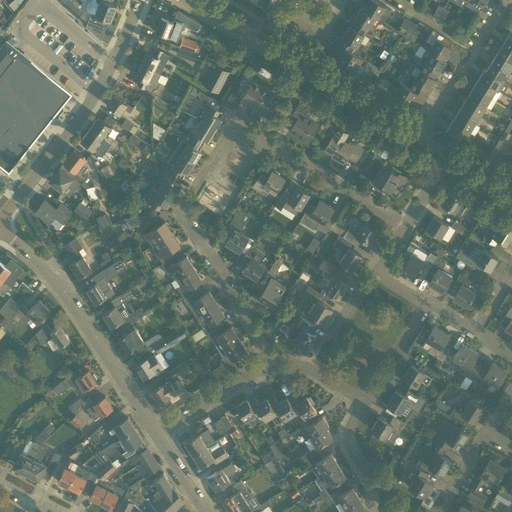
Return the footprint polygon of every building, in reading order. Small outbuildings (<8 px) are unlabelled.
[(57,0),(77,18),(83,12),(69,0),(57,0)] [(89,0),(88,1),(87,3),(86,5),(86,7),(86,9),(87,11),(89,12),(91,13),(94,15),(93,18),(102,22),(104,18),(111,21),(117,6),(112,3),(112,4),(103,0),(100,0),(99,2),(96,1),(96,0),(89,0)] [(375,0),(368,0),(363,9),(363,10),(375,17),(382,22),(390,9),(375,0)] [(444,8),(439,5),(432,16),(437,19),(444,8)] [(364,35),(369,38),(376,27),(371,24),(375,17),(363,10),(363,9),(361,8),(353,20),(353,21),(350,26),(364,35)] [(444,8),(437,19),(442,22),(449,11),(444,8)] [(177,40),(183,23),(174,19),(173,23),(161,18),(156,32),(167,36),(177,40)] [(397,31),(403,34),(411,22),(405,18),(397,31)] [(449,26),(457,31),(461,25),(453,20),(449,26)] [(86,27),(91,32),(94,24),(88,22),(86,26),(86,27)] [(409,38),(417,26),(411,22),(403,34),(409,38)] [(336,42),(358,56),(359,55),(365,45),(360,42),(364,35),(350,26),(349,26),(342,38),(340,36),(336,42)] [(463,38),(453,32),(450,37),(460,43),(463,38)] [(404,36),(400,42),(404,44),(408,43),(410,39),(404,36)] [(502,45),(511,50),(511,38),(507,36),(502,45)] [(183,37),(179,47),(195,53),(198,43),(183,37)] [(443,59),(451,47),(436,38),(432,45),(427,42),(423,47),(426,49),(431,52),(443,59)] [(0,163),(9,171),(19,159),(38,135),(48,123),(52,117),(67,100),(72,94),(60,84),(6,41),(0,48),(0,163)] [(350,68),(360,74),(368,61),(359,55),(358,56),(336,42),(332,48),(344,55),(340,62),(350,68)] [(511,62),(511,50),(502,45),(497,53),(511,62)] [(147,52),(141,64),(153,70),(160,73),(169,55),(157,49),(153,56),(147,52)] [(434,78),(437,73),(438,73),(446,60),(443,59),(431,52),(426,49),(415,67),(420,70),(420,69),(434,78)] [(511,67),(511,62),(497,53),(492,62),(509,72),(511,67)] [(258,71),(263,60),(254,56),(249,66),(258,71)] [(340,62),(338,65),(348,72),(350,68),(340,62)] [(509,72),(492,62),(486,70),(504,81),(509,72)] [(159,83),(157,80),(160,73),(153,70),(141,64),(135,75),(141,79),(138,85),(144,88),(152,92),(154,88),(155,88),(157,88),(159,83)] [(404,84),(426,98),(430,92),(427,90),(435,78),(434,78),(420,69),(420,70),(415,67),(411,73),(404,84)] [(213,70),(208,80),(220,86),(228,72),(224,69),(222,75),(213,70)] [(478,79),(498,91),(504,81),(486,70),(484,69),(478,79)] [(396,86),(391,93),(407,103),(411,96),(423,103),(426,98),(404,84),(395,78),(391,83),(396,86)] [(473,87),(491,98),(495,90),(497,91),(498,91),(478,79),(473,87)] [(250,106),(251,104),(266,113),(276,96),(252,82),(241,100),(250,106)] [(193,87),(190,94),(197,97),(199,94),(199,91),(193,87)] [(468,96),(485,107),(491,98),(473,87),(468,96)] [(236,108),(241,100),(231,93),(226,102),(236,108)] [(127,104),(114,94),(106,105),(120,115),(124,109),(129,112),(133,108),(127,104)] [(224,105),(209,96),(196,119),(200,121),(215,130),(216,131),(215,130),(222,119),(217,115),(220,111),(223,113),(223,112),(220,110),(224,105)] [(462,104),(480,115),(485,107),(468,96),(462,104)] [(185,101),(180,108),(188,113),(192,106),(185,101)] [(457,113),(475,124),(480,115),(462,104),(457,113)] [(307,141),(307,142),(318,125),(305,117),(308,111),(299,105),(291,117),(297,120),(290,131),(307,141)] [(452,121),(469,132),(475,124),(457,113),(452,121)] [(98,116),(89,128),(117,149),(121,144),(109,135),(107,138),(105,136),(112,127),(98,116)] [(134,124),(126,118),(121,125),(149,145),(152,141),(137,130),(138,128),(133,125),(134,124)] [(208,142),(215,130),(200,121),(193,132),(189,130),(186,135),(199,143),(202,138),(208,142)] [(452,121),(446,130),(464,141),(469,132),(452,121)] [(156,124),(151,135),(161,139),(165,128),(156,124)] [(149,145),(121,125),(132,133),(129,138),(138,145),(142,140),(149,145)] [(114,154),(117,149),(89,128),(80,141),(94,151),(101,141),(103,142),(101,145),(114,154)] [(338,128),(334,135),(333,135),(324,150),(335,157),(334,158),(343,164),(348,156),(355,161),(365,145),(360,142),(358,145),(355,143),(353,146),(344,141),(348,134),(338,128)] [(499,139),(503,141),(508,132),(505,130),(499,139)] [(196,148),(199,143),(186,135),(183,141),(187,143),(180,154),(194,163),(202,151),(196,148)] [(385,138),(379,148),(389,154),(395,145),(385,138)] [(494,147),(498,149),(503,141),(499,139),(494,147)] [(142,141),(138,147),(145,151),(149,146),(142,141)] [(498,149),(494,147),(489,156),(492,158),(498,149)] [(64,163),(60,167),(72,177),(75,173),(88,184),(92,179),(84,172),(88,166),(83,163),(87,158),(74,149),(63,162),(64,163)] [(168,162),(169,163),(166,168),(179,176),(182,171),(187,174),(194,163),(180,154),(175,151),(168,162)] [(114,174),(109,165),(100,170),(105,179),(114,174)] [(372,182),(381,187),(382,184),(397,193),(407,177),(399,172),(397,174),(382,165),(372,182)] [(81,184),(72,177),(60,167),(49,181),(63,191),(68,185),(75,191),(81,184)] [(156,182),(155,184),(174,196),(174,195),(175,196),(176,195),(175,195),(181,184),(176,181),(179,176),(166,168),(157,183),(156,182)] [(252,187),(266,196),(269,191),(274,194),(285,178),(279,174),(280,172),(275,170),(273,171),(272,170),(267,177),(261,173),(252,187)] [(148,195),(149,195),(146,201),(162,211),(159,209),(162,204),(167,207),(174,196),(155,184),(148,195)] [(94,185),(86,187),(90,203),(98,201),(94,185)] [(296,215),(309,194),(297,186),(291,195),(284,190),(275,205),(281,209),(282,207),(296,215)] [(442,204),(460,215),(468,202),(476,207),(480,201),(461,190),(458,195),(450,190),(442,204)] [(44,199),(35,211),(54,225),(55,228),(56,229),(59,229),(73,211),(60,202),(55,208),(44,199)] [(317,230),(318,229),(326,233),(333,222),(327,219),(333,208),(319,200),(315,207),(311,205),(310,204),(300,220),(302,220),(301,221),(313,229),(314,228),(317,230)] [(86,220),(93,211),(80,201),(74,210),(86,220)] [(123,214),(133,209),(129,202),(120,206),(123,214)] [(227,227),(233,231),(225,243),(239,252),(248,237),(239,232),(250,214),(239,208),(227,227)] [(141,216),(124,218),(130,229),(136,225),(138,227),(142,224),(141,216)] [(448,225),(434,216),(426,228),(441,237),(448,225)] [(501,222),(498,227),(492,224),(483,238),(494,245),(498,240),(506,245),(511,234),(511,227),(509,226),(511,221),(506,217),(502,222),(501,222)] [(83,221),(76,224),(79,230),(85,227),(83,221)] [(154,235),(158,242),(173,232),(172,231),(171,231),(165,221),(144,234),(147,239),(154,235)] [(465,227),(454,221),(451,227),(462,233),(465,227)] [(346,232),(343,237),(345,238),(353,243),(357,237),(369,244),(376,232),(363,224),(359,230),(350,225),(346,232)] [(173,232),(158,242),(162,249),(156,253),(162,263),(172,256),(173,256),(170,251),(180,245),(173,234),(174,234),(173,232)] [(122,247),(117,238),(107,244),(113,252),(122,247)] [(353,243),(345,238),(338,249),(345,253),(339,263),(352,271),(362,255),(352,250),(355,244),(353,243)] [(83,256),(86,254),(78,242),(68,249),(75,260),(70,264),(79,277),(91,269),(83,256)] [(309,244),(306,248),(313,252),(315,248),(309,244)] [(435,258),(436,256),(430,252),(425,261),(412,252),(415,248),(409,244),(402,256),(407,260),(403,267),(417,275),(422,266),(428,270),(435,258)] [(435,244),(432,250),(437,254),(441,248),(435,244)] [(242,258),(248,261),(243,271),(256,279),(265,266),(258,261),(262,255),(250,247),(242,258)] [(459,259),(464,262),(464,261),(465,262),(464,262),(475,269),(479,263),(490,270),(497,258),(483,250),(480,256),(472,251),(468,256),(459,251),(456,256),(459,259)] [(172,272),(176,279),(194,267),(190,262),(191,261),(190,259),(189,260),(186,255),(176,262),(172,256),(162,263),(161,264),(168,275),(172,272)] [(120,258),(103,269),(107,275),(112,277),(126,267),(120,258)] [(288,269),(290,267),(276,258),(268,271),(275,275),(278,270),(280,271),(288,269)] [(435,258),(428,270),(434,274),(429,283),(437,288),(438,285),(443,289),(442,291),(443,291),(452,276),(442,269),(445,263),(435,258)] [(14,279),(17,275),(23,268),(10,259),(5,266),(0,261),(0,277),(3,280),(8,274),(14,279)] [(317,271),(324,275),(332,280),(326,290),(339,298),(343,291),(343,292),(345,290),(344,289),(348,283),(339,278),(343,272),(330,264),(323,260),(317,271)] [(176,288),(183,299),(195,292),(191,286),(202,280),(199,275),(200,274),(198,273),(194,267),(176,279),(180,285),(176,288)] [(453,297),(467,306),(475,292),(467,287),(471,280),(460,273),(454,284),(459,287),(453,297)] [(3,280),(0,277),(0,293),(2,295),(5,291),(9,285),(3,280)] [(115,293),(105,277),(86,289),(96,303),(106,296),(107,298),(115,293)] [(273,307),(281,294),(285,287),(280,284),(271,278),(259,298),(265,301),(264,302),(267,303),(273,307)] [(134,320),(142,315),(145,313),(142,307),(130,315),(125,307),(122,302),(146,287),(142,281),(111,300),(115,306),(103,314),(111,327),(114,325),(117,326),(119,329),(119,330),(120,330),(132,322),(134,320)] [(34,291),(27,286),(22,282),(16,290),(27,299),(34,291)] [(326,297),(313,289),(308,286),(302,295),(308,299),(307,299),(309,300),(301,312),(308,316),(309,314),(323,323),(329,314),(327,313),(330,308),(332,310),(332,309),(322,303),(326,297)] [(195,316),(217,303),(209,291),(200,296),(197,291),(195,292),(183,299),(187,305),(188,305),(195,316)] [(15,313),(21,306),(10,297),(4,305),(15,313)] [(25,323),(27,321),(33,327),(38,322),(50,311),(39,300),(29,310),(22,304),(21,306),(15,313),(10,319),(5,327),(10,331),(15,326),(13,325),(20,318),(25,323)] [(202,328),(205,335),(218,327),(219,326),(215,320),(224,315),(217,303),(195,316),(203,328),(202,328)] [(0,309),(0,311),(5,315),(10,319),(15,313),(4,305),(0,309)] [(506,326),(505,328),(504,329),(511,333),(511,307),(510,307),(500,323),(506,326)] [(316,335),(312,333),(316,326),(300,316),(292,330),(299,333),(294,341),(307,349),(316,335)] [(144,341),(140,335),(132,322),(120,330),(123,335),(118,338),(127,352),(137,346),(144,341)] [(36,334),(38,338),(43,334),(48,340),(54,349),(61,345),(69,339),(60,325),(52,330),(48,326),(46,323),(36,334)] [(434,356),(438,358),(434,364),(439,367),(450,348),(443,344),(448,335),(434,326),(425,340),(432,344),(429,350),(435,354),(434,356)] [(219,351),(224,348),(239,338),(231,327),(221,333),(218,327),(205,335),(209,341),(212,339),(215,345),(219,351)] [(175,342),(170,334),(153,344),(159,353),(175,342)] [(222,364),(212,370),(217,377),(231,368),(230,368),(227,363),(246,350),(239,338),(224,348),(228,354),(222,358),(220,360),(221,363),(222,364)] [(464,383),(469,385),(480,366),(472,361),(478,353),(462,343),(453,358),(462,364),(458,370),(468,376),(464,383)] [(143,378),(154,371),(156,374),(164,369),(154,353),(135,365),(143,378)] [(169,371),(173,377),(174,378),(190,368),(186,361),(169,371)] [(472,387),(476,381),(486,387),(490,381),(497,385),(506,370),(493,362),(487,371),(480,366),(469,385),(472,387)] [(427,385),(433,374),(438,377),(440,374),(435,371),(428,367),(424,365),(421,371),(411,364),(403,378),(419,388),(420,385),(424,387),(426,384),(427,385)] [(70,382),(72,384),(73,386),(79,383),(84,390),(96,382),(88,370),(77,378),(70,382)] [(52,388),(58,395),(62,392),(72,384),(70,382),(77,378),(72,372),(52,388)] [(168,380),(162,384),(152,391),(160,403),(169,397),(172,402),(180,397),(174,387),(173,387),(172,386),(168,380)] [(412,408),(416,402),(420,396),(408,389),(404,395),(395,390),(387,404),(400,413),(405,404),(412,408)] [(287,397),(296,412),(300,410),(305,418),(310,415),(316,411),(312,405),(315,403),(310,396),(308,397),(307,396),(298,402),(292,392),(286,396),(286,397),(287,397)] [(267,398),(276,413),(280,411),(285,420),(296,412),(287,397),(286,397),(278,402),(272,393),(266,397),(266,398),(267,398)] [(256,413),(255,414),(261,423),(276,413),(267,398),(266,398),(258,403),(252,394),(246,398),(246,399),(247,399),(256,413)] [(87,408),(94,419),(113,408),(105,396),(87,408)] [(235,406),(238,410),(245,421),(255,414),(256,413),(247,399),(246,399),(235,406)] [(458,401),(454,408),(453,408),(449,415),(462,423),(466,416),(475,422),(483,408),(469,399),(465,406),(458,401)] [(439,400),(435,406),(448,414),(450,410),(451,408),(439,400)] [(427,402),(420,413),(426,417),(433,406),(427,402)] [(73,412),(68,417),(65,420),(75,429),(83,421),(73,412)] [(226,414),(220,418),(227,429),(233,425),(226,414)] [(305,433),(309,430),(313,436),(326,427),(329,426),(322,416),(314,421),(310,415),(305,418),(300,422),(303,428),(302,429),(305,433)] [(371,429),(386,438),(393,442),(405,423),(393,416),(389,423),(379,416),(371,429)] [(105,424),(109,430),(113,427),(116,431),(111,435),(115,441),(135,428),(128,417),(119,422),(116,417),(105,424)] [(221,433),(227,429),(220,418),(214,422),(221,433)] [(50,423),(45,428),(45,429),(50,434),(55,428),(50,423)] [(239,433),(234,425),(228,429),(233,437),(239,433)] [(434,441),(446,448),(450,442),(457,446),(460,442),(462,443),(468,434),(460,429),(460,430),(453,426),(450,431),(444,426),(434,441)] [(313,436),(310,437),(309,439),(309,440),(315,448),(333,437),(326,427),(313,436)] [(142,440),(135,428),(115,441),(101,450),(106,456),(117,448),(120,454),(123,452),(126,457),(137,450),(134,445),(142,440)] [(50,434),(45,429),(38,436),(36,435),(34,441),(27,455),(21,452),(14,467),(26,473),(41,444),(43,442),(50,434)] [(94,441),(99,437),(95,431),(90,435),(94,441)] [(186,443),(193,454),(207,446),(204,442),(210,438),(205,431),(186,443)] [(217,462),(228,456),(229,455),(218,439),(207,446),(193,454),(201,466),(215,458),(217,462)] [(446,448),(434,441),(424,456),(431,460),(428,466),(442,474),(451,461),(442,455),(446,448)] [(40,462),(48,447),(49,445),(43,442),(41,444),(26,473),(39,480),(41,476),(46,465),(40,462)] [(75,446),(66,452),(71,459),(80,453),(75,446)] [(140,459),(150,452),(147,447),(137,454),(140,459)] [(97,451),(93,455),(103,468),(110,461),(106,456),(101,450),(100,449),(97,451)] [(304,455),(307,461),(317,454),(314,449),(304,455)] [(265,463),(274,458),(276,456),(272,450),(261,457),(265,463)] [(55,452),(48,466),(54,469),(61,455),(55,452)] [(154,457),(150,452),(140,459),(143,464),(154,457)] [(320,452),(317,454),(307,461),(308,461),(312,467),(317,463),(323,474),(338,465),(331,453),(323,458),(320,452)] [(133,465),(140,459),(137,454),(129,458),(133,465)] [(232,463),(228,456),(217,462),(216,463),(219,469),(207,477),(216,490),(222,485),(225,490),(236,483),(231,480),(230,480),(226,474),(233,470),(229,464),(232,463)] [(157,462),(154,457),(143,464),(146,468),(147,469),(157,462)] [(493,486),(496,481),(505,468),(490,459),(479,477),(486,481),(493,486)] [(58,481),(69,487),(76,473),(75,473),(69,470),(73,462),(68,460),(58,481)] [(112,462),(110,461),(103,468),(98,473),(97,473),(103,479),(116,467),(112,462)] [(147,469),(149,474),(150,474),(160,468),(157,462),(147,469)] [(425,497),(430,488),(433,483),(425,478),(428,473),(413,464),(406,476),(412,480),(408,486),(425,497)] [(345,476),(338,465),(323,474),(315,479),(322,490),(319,491),(323,498),(324,497),(341,487),(338,481),(345,476)] [(80,492),(87,479),(90,471),(80,466),(78,468),(75,473),(76,473),(69,487),(80,492)] [(173,487),(173,488),(163,473),(153,479),(159,488),(153,492),(172,511),(185,499),(173,487)] [(281,479),(278,482),(279,487),(284,489),(292,484),(287,477),(283,479),(281,479)] [(105,479),(103,482),(100,480),(98,484),(96,484),(89,497),(100,503),(107,489),(110,485),(112,483),(105,479)] [(236,483),(225,490),(229,497),(223,501),(230,511),(236,511),(242,508),(249,504),(253,510),(261,505),(252,492),(249,493),(241,480),(236,483)] [(511,483),(506,480),(498,493),(509,499),(511,493),(511,483)] [(170,511),(172,511),(153,492),(145,484),(142,486),(139,481),(129,487),(124,497),(134,502),(144,511),(170,511)] [(344,492),(341,487),(324,497),(328,504),(333,501),(335,505),(341,501),(345,508),(359,499),(352,487),(344,492)] [(114,493),(107,489),(100,503),(111,509),(121,490),(116,488),(114,493)] [(472,488),(468,494),(482,502),(486,496),(472,488)] [(129,511),(134,502),(124,497),(116,511),(129,511)] [(253,510),(252,510),(252,511),(253,511),(259,511),(262,510),(263,511),(264,510),(269,507),(273,504),(270,499),(269,499),(261,505),(253,510)] [(363,511),(367,510),(359,499),(345,508),(347,511),(363,511)]
